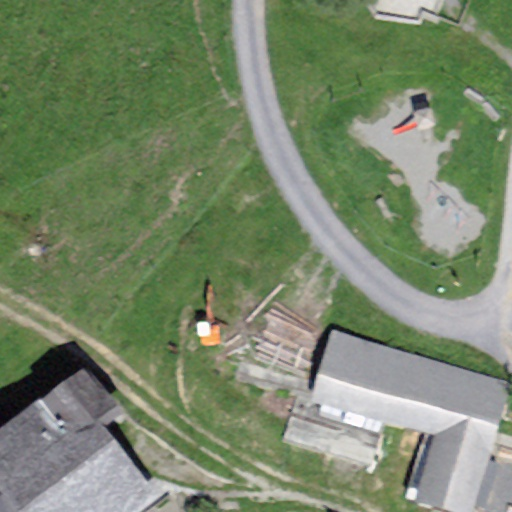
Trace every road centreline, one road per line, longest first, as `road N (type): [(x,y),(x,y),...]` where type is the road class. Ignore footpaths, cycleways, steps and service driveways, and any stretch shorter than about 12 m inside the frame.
road 1 (track): [(511,326),(432,318),(391,298),(311,210),(276,144),(252,72),(249,0)]
road 2 (track): [(0,308),(64,335),(193,435),(244,464)]
